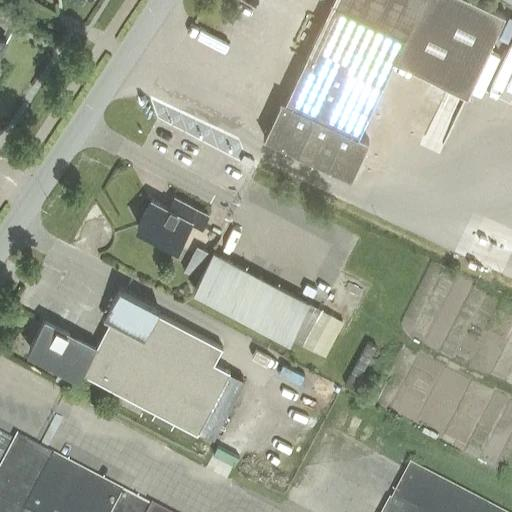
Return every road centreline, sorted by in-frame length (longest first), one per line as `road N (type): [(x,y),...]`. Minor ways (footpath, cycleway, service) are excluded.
road 1 (unknown): [(171,88),(289,159),(389,205)]
road 2 (tertiary): [(34,194),(163,0)]
road 3 (unknown): [(171,88),(241,59),(279,0)]
road 4 (unknown): [(389,205),(490,250),(511,241)]
